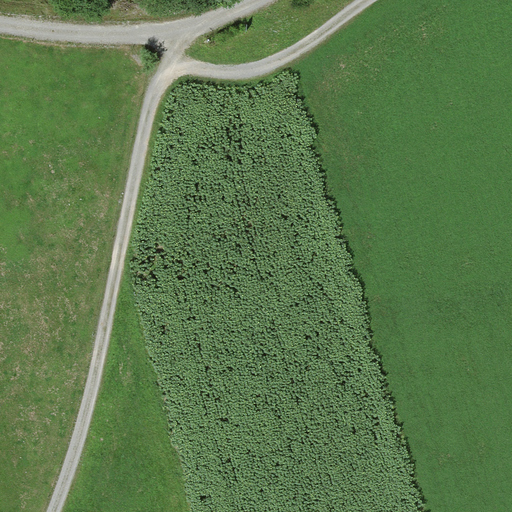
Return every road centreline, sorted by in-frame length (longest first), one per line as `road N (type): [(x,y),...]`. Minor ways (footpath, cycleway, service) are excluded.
road 1 (track): [(368,0),(263,66),(167,67),(147,116),(82,429),(53,511)]
road 2 (track): [(167,67),(189,26),(117,34),(0,24)]
